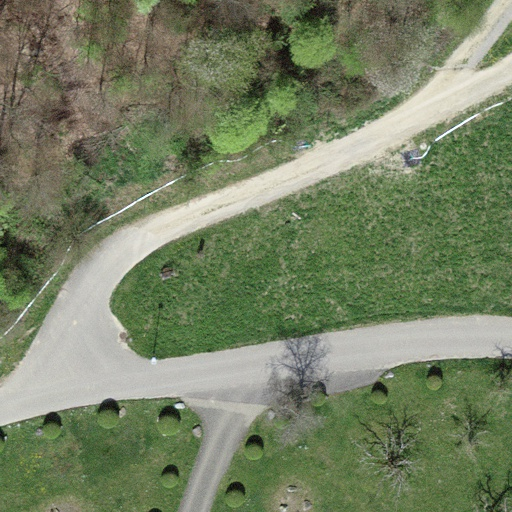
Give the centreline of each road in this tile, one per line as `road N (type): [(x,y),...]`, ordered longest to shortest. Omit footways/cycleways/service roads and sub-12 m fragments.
road 1 (track): [(77,392),(73,293),(97,265),(374,146),(511,63)]
road 2 (residential): [(511,340),(375,349),(77,392)]
